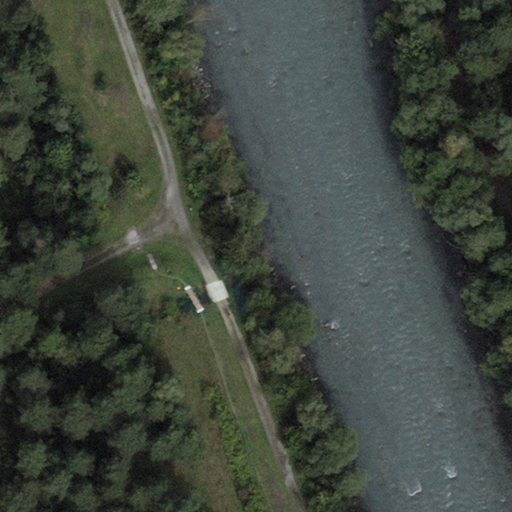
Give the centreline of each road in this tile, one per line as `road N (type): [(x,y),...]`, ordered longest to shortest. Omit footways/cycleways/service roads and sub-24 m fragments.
road 1 (track): [(301,511),(118,0)]
road 2 (track): [(185,190),(0,275)]
